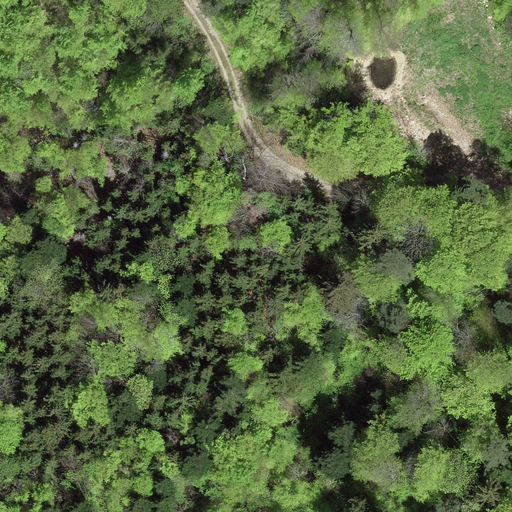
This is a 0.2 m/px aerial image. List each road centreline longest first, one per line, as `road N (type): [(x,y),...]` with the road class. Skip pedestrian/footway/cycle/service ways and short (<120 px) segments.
road 1 (track): [(511,197),(323,181),(272,164),(247,131),(220,46),(189,0)]
road 2 (track): [(511,77),(469,15),(424,1)]
